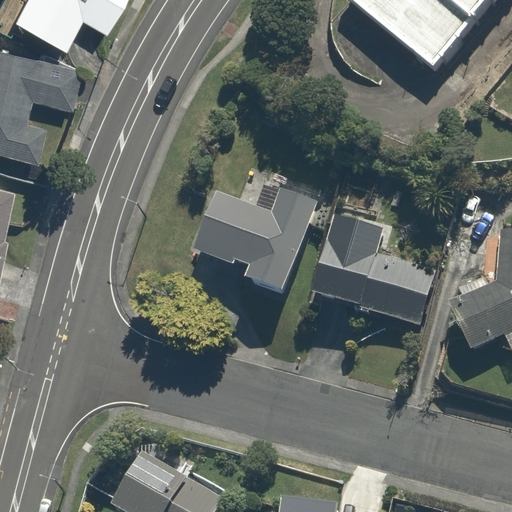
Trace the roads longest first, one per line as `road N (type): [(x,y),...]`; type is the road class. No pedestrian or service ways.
road 1 (residential): [(57,347),(511,471)]
road 2 (tertiary): [(197,0),(111,163),(57,347)]
road 3 (tertiary): [(57,347),(13,511)]
